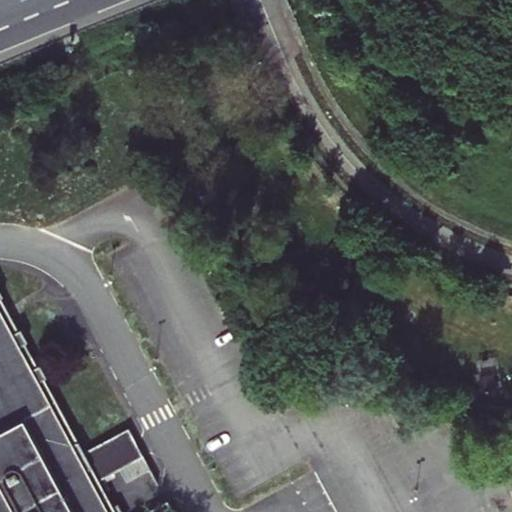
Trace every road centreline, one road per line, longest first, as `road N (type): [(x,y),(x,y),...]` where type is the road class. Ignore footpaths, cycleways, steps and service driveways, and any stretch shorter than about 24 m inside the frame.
road 1 (unknown): [(30,244),(107,219),(129,220),(157,246),(228,410),(245,430),(275,442),(332,428)]
road 2 (unclassified): [(269,23),(319,124),(382,196),(454,243),(511,265)]
road 3 (unknown): [(332,428),(355,406),(379,398),(397,403),(469,511)]
